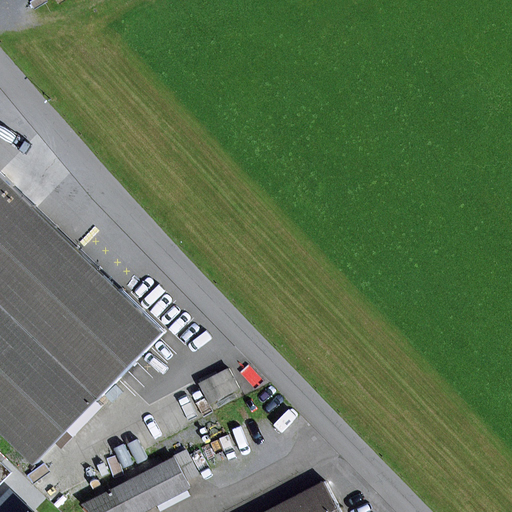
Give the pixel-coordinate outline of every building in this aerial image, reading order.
[(0,250),(33,217),(0,185),(0,250)] [(155,335),(33,217),(0,250),(0,418),(39,458),(155,335)] [(200,384),(211,404),(239,388),(229,369),(200,384)] [(90,502),(95,511),(121,511),(195,473),(184,452),(90,502)] [(334,511),(320,484),(267,511),(334,511)]
